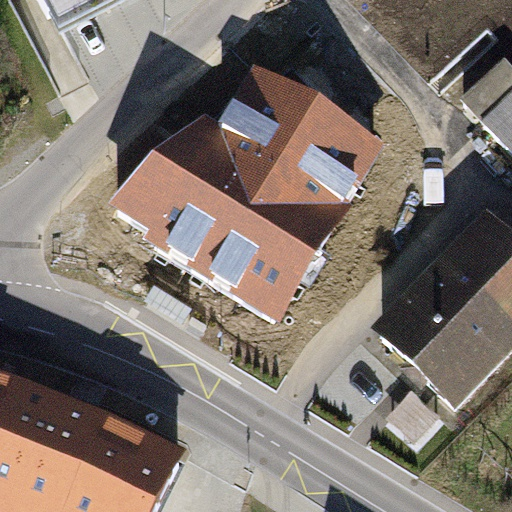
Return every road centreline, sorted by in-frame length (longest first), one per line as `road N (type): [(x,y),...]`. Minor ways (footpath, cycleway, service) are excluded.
road 1 (unknown): [(372,0),(450,99),(475,155),(474,201),(259,430)]
road 2 (tertiary): [(0,317),(113,352),(177,382),(390,511)]
road 3 (residential): [(0,243),(252,0)]
